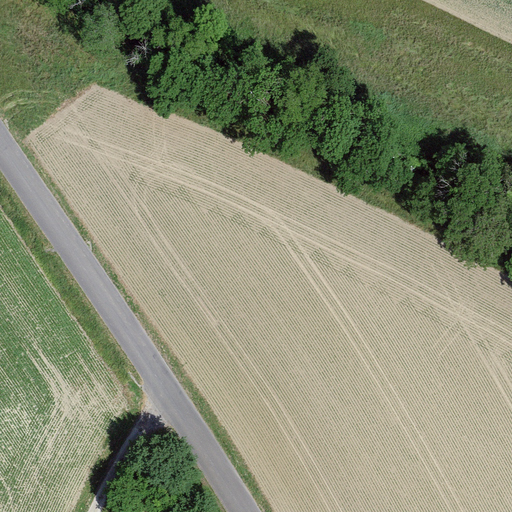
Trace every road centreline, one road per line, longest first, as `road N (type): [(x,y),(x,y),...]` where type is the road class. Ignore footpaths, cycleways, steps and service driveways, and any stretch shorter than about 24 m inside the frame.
road 1 (unclassified): [(243,511),(0,148)]
road 2 (track): [(95,511),(171,397)]
